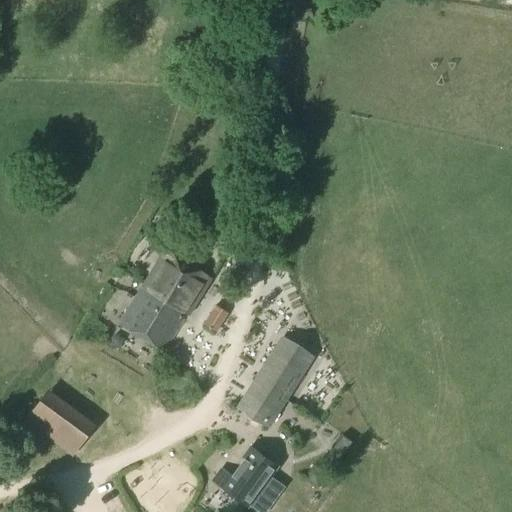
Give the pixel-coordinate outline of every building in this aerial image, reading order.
[(149,277),(124,319),(170,346),(189,314),(183,311),(186,305),(194,310),(215,273),(168,245),(149,277)] [(214,307),(202,325),(214,332),(227,314),(214,307)] [(312,358),(282,339),(239,407),(269,426),(312,358)] [(44,378),(20,409),(66,445),(90,413),(44,378)] [(228,465),(220,476),(252,500),(268,511),(274,511),(294,484),(279,473),(286,464),(281,461),(258,444),(237,472),(228,465)] [(309,473),(319,463),(310,454),(300,463),(309,473)]
